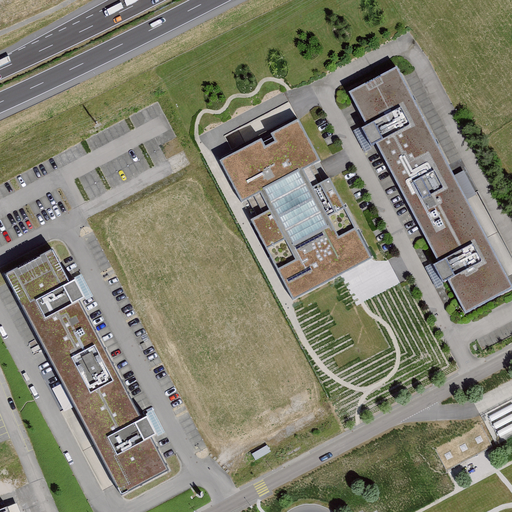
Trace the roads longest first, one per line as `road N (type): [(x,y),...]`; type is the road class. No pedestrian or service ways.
road 1 (unclassified): [(511,354),(215,511)]
road 2 (motorway): [(0,103),(210,0)]
road 3 (motorway): [(144,0),(0,69)]
